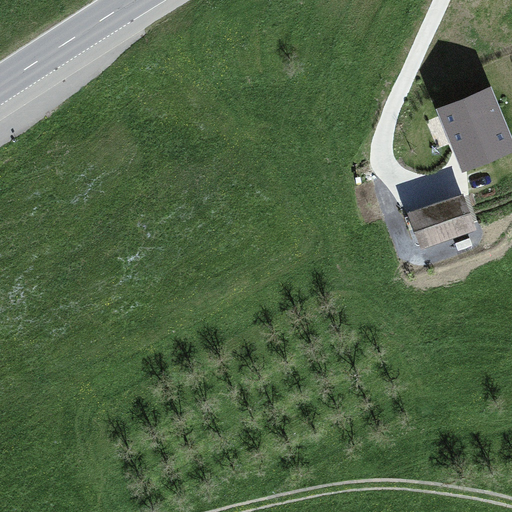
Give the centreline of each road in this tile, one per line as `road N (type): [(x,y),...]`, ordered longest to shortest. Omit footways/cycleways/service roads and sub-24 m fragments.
road 1 (track): [(233,511),(377,481),(511,502)]
road 2 (track): [(418,191),(396,189),(380,168),(378,139),(441,0)]
road 3 (secondary): [(0,87),(133,0)]
